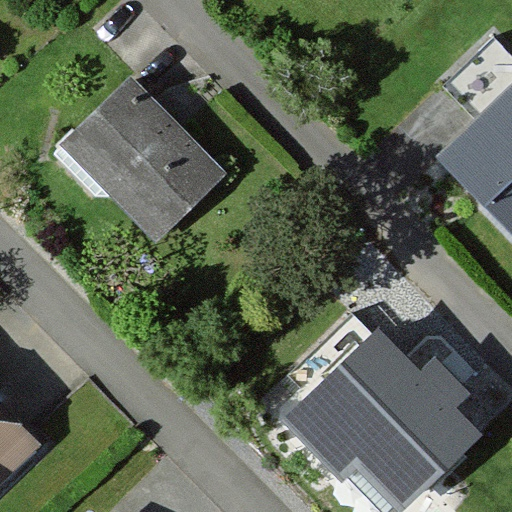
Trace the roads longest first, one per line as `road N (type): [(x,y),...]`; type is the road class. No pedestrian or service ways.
road 1 (residential): [(182,0),(511,341)]
road 2 (residential): [(0,247),(259,511)]
